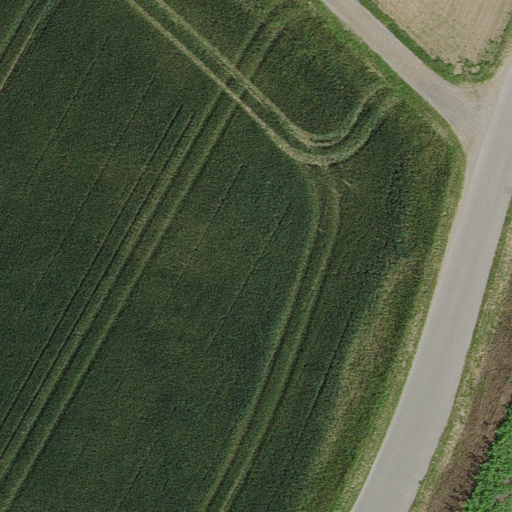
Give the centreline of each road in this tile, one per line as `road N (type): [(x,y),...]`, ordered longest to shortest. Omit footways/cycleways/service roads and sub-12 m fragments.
road 1 (unclassified): [(381,511),(428,398),(511,132)]
road 2 (track): [(510,136),(429,88),(338,0)]
